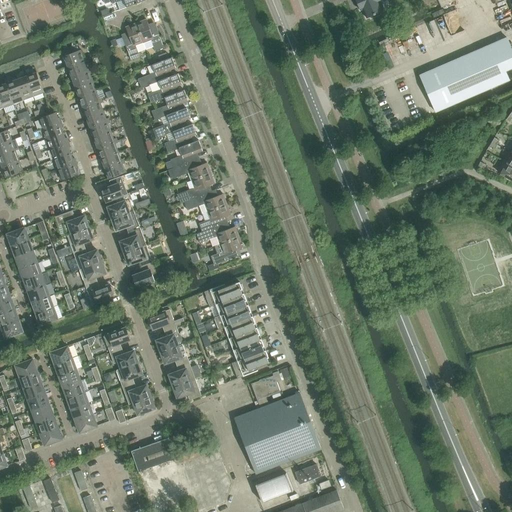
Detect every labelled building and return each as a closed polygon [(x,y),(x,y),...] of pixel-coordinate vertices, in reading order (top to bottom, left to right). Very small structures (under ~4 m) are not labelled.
[(146,0),(111,0),(111,1),(113,4),(117,2),(120,10),(146,0)] [(380,0),(356,0),(361,10),(362,10),(361,10),(363,9),(367,18),(371,16),(371,18),(380,14),(379,13),(385,10),(380,0)] [(144,43),(146,49),(153,46),(155,51),(165,48),(156,24),(150,27),(147,19),(136,23),(144,43)] [(146,49),(144,43),(136,23),(126,27),(129,34),(122,37),(122,38),(120,39),(122,46),(125,45),(131,60),(140,57),(138,52),(146,49)] [(436,112),(509,80),(505,71),(511,68),(511,49),(507,38),(420,75),(436,112)] [(118,45),(116,39),(110,41),(112,47),(118,45)] [(65,64),(66,67),(88,59),(87,57),(84,58),(81,50),(76,52),(75,48),(66,51),(67,55),(64,56),(67,63),(65,64)] [(155,73),(138,80),(141,87),(171,76),(169,70),(176,67),(172,57),(152,65),(155,73)] [(66,67),(67,71),(69,70),(72,76),(89,70),(86,63),(89,62),(88,59),(66,67)] [(74,87),(95,79),(95,77),(92,78),(89,70),(72,76),(74,84),(72,84),(74,87)] [(37,72),(31,74),(31,73),(26,74),(34,97),(44,93),(37,72)] [(21,76),(22,78),(16,80),(24,101),(34,97),(26,74),(21,76)] [(141,87),(142,89),(150,86),(153,93),(148,95),(151,102),(185,90),(185,89),(177,92),(175,87),(182,84),(179,74),(141,87)] [(79,97),(96,90),(93,83),(96,82),(95,79),(74,87),(75,91),(77,90),(79,97)] [(24,101),(16,80),(6,84),(13,104),(24,101)] [(6,84),(0,85),(0,99),(3,108),(13,104),(6,84)] [(99,98),(96,90),(79,97),(82,104),(80,104),(81,107),(103,99),(102,97),(99,98)] [(181,103),(189,101),(185,90),(151,102),(152,103),(164,98),(167,106),(151,112),(154,120),(187,108),(183,109),(181,103)] [(81,107),(82,111),(84,110),(86,117),(103,111),(101,103),(104,102),(103,99),(81,107)] [(154,120),(155,120),(161,118),(164,125),(153,130),(156,138),(185,127),(183,121),(191,118),(187,108),(154,120)] [(103,111),(86,117),(89,124),(87,125),(88,128),(110,120),(109,118),(106,119),(103,111)] [(56,112),(39,118),(43,129),(62,122),(60,117),(58,118),(56,112)] [(94,137),(111,131),(108,123),(111,123),(110,120),(88,128),(90,131),(92,131),(92,133),(94,137)] [(62,128),(64,127),(62,122),(43,129),(47,139),(64,133),(62,128)] [(156,138),(156,139),(168,134),(171,142),(164,144),(167,152),(197,141),(191,143),(189,137),(197,134),(193,124),(156,138)] [(0,144),(12,140),(8,130),(0,132),(0,144)] [(150,138),(146,139),(147,141),(152,139),(156,138),(153,130),(148,132),(150,138)] [(96,148),(118,140),(117,138),(114,139),(111,131),(94,137),(97,144),(95,145),(96,148)] [(67,138),(66,138),(64,133),(47,139),(50,149),(69,142),(67,138)] [(16,139),(12,140),(0,144),(0,155),(16,150),(19,149),(16,139)] [(145,142),(147,149),(154,146),(152,140),(152,139),(147,141),(145,142)] [(119,142),(118,140),(96,148),(97,152),(99,151),(101,157),(118,151),(115,144),(119,142)] [(203,151),(199,140),(197,141),(167,152),(178,148),(181,156),(170,160),(173,168),(197,159),(195,154),(203,151)] [(69,148),(71,147),(69,142),(50,149),(54,159),(71,153),(69,148)] [(35,150),(36,154),(41,152),(37,143),(33,144),(35,150)] [(0,159),(1,162),(0,162),(0,165),(1,167),(19,160),(16,150),(0,155),(0,159)] [(118,151),(101,157),(104,165),(102,165),(103,168),(125,160),(124,158),(121,159),(118,151)] [(75,158),(73,159),(71,153),(54,159),(58,169),(77,162),(75,158)] [(505,159),(504,160),(503,161),(511,166),(511,154),(511,156),(509,155),(508,156),(506,157),(505,159)] [(207,163),(200,166),(197,159),(173,168),(174,169),(168,171),(172,180),(188,174),(191,180),(211,173),(207,163)] [(4,172),(6,177),(23,171),(19,160),(1,167),(2,172),(4,172)] [(103,168),(104,172),(106,171),(109,179),(126,173),(123,164),(126,163),(125,160),(103,168)] [(501,168),(500,169),(500,170),(502,171),(500,174),(511,180),(511,166),(503,161),(502,164),(501,165),(501,167),(501,168)] [(77,168),(79,168),(77,162),(58,169),(62,180),(79,174),(77,168)] [(208,186),(215,183),(211,173),(191,180),(194,188),(177,195),(180,203),(214,190),(210,192),(208,186)] [(102,198),(105,199),(106,202),(116,198),(123,195),(119,184),(124,182),(121,176),(110,181),(112,186),(102,190),(103,192),(101,195),(102,198)] [(223,194),(216,197),(214,190),(180,203),(182,208),(186,207),(187,211),(199,206),(202,214),(207,212),(207,211),(227,204),(223,194)] [(109,217),(110,219),(134,211),(130,200),(132,199),(130,193),(123,195),(116,198),(118,203),(108,207),(109,211),(108,214),(109,217)] [(210,220),(199,224),(202,232),(225,223),(223,217),(231,214),(227,204),(207,211),(207,212),(210,220)] [(59,226),(63,224),(68,235),(92,227),(91,223),(90,224),(89,221),(86,219),(85,216),(75,219),(72,211),(56,217),(59,226)] [(128,232),(140,228),(134,211),(110,219),(111,223),(111,222),(112,225),(115,227),(117,230),(127,227),(128,232)] [(48,233),(43,221),(37,223),(42,235),(48,233)] [(196,234),(199,243),(212,238),(215,246),(219,244),(239,236),(236,226),(228,229),(225,223),(202,232),(196,234)] [(93,229),(92,227),(68,235),(74,252),(86,248),(84,243),(94,239),(92,235),(94,232),(93,229)] [(25,228),(8,234),(12,246),(29,239),(25,228)] [(122,253),(146,245),(140,228),(128,232),(131,238),(121,241),(122,245),(121,248),(122,251),(121,251),(122,253)] [(236,250),(243,247),(239,236),(219,244),(222,252),(212,256),(215,263),(215,264),(218,263),(238,256),(236,250)] [(16,257),(33,251),(29,239),(12,246),(16,257)] [(128,261),(129,265),(139,261),(141,266),(153,262),(146,245),(122,253),(124,257),(125,259),(128,261)] [(72,272),(80,269),(104,261),(103,258),(102,255),(99,254),(98,250),(88,254),(86,248),(74,252),(76,258),(68,260),(72,272)] [(20,268),(37,262),(33,251),(16,257),(20,268)] [(105,264),(104,261),(80,269),(86,287),(98,282),(96,277),(106,273),(105,269),(106,266),(105,264)] [(24,279),(42,273),(37,262),(20,268),(24,279)] [(152,275),(156,272),(153,262),(141,266),(143,272),(133,276),(134,278),(133,281),(134,284),(137,285),(138,288),(142,286),(144,287),(149,285),(150,283),(155,281),(152,275)] [(177,278),(178,278),(176,274),(174,268),(166,270),(169,278),(170,281),(177,278)] [(28,291),(46,284),(42,273),(24,279),(28,291)] [(111,287),(110,284),(100,288),(98,282),(86,287),(93,304),(102,301),(104,301),(109,300),(110,298),(114,296),(114,294),(115,291),(114,288),(111,287)] [(225,284),(205,292),(210,306),(244,293),(240,282),(226,287),(225,284)] [(33,302),(50,296),(46,284),(28,291),(33,302)] [(0,301),(11,297),(7,286),(0,288),(0,301)] [(249,305),(244,293),(210,306),(215,318),(249,305)] [(50,296),(33,302),(37,313),(54,307),(50,296)] [(0,313),(15,309),(11,297),(0,301),(0,313)] [(249,305),(215,318),(219,329),(253,316),(249,305)] [(37,313),(41,325),(58,319),(54,307),(37,313)] [(15,309),(0,313),(0,321),(2,326),(19,320),(15,309)] [(152,327),(153,329),(163,326),(165,331),(185,323),(183,318),(174,321),(170,309),(161,313),(159,312),(154,314),(153,316),(148,317),(149,320),(148,323),(149,326),(152,327)] [(219,330),(225,328),(229,339),(258,328),(253,316),(219,329),(219,330)] [(6,338),(23,331),(19,320),(2,326),(6,338)] [(202,323),(197,325),(200,332),(206,330),(203,322),(202,323)] [(157,347),(158,350),(159,353),(178,346),(178,344),(183,343),(183,339),(182,336),(179,332),(177,327),(185,324),(185,323),(165,331),(167,337),(157,340),(158,344),(157,347)] [(114,332),(105,335),(104,335),(111,353),(122,349),(120,343),(130,340),(129,337),(131,334),(130,331),(127,330),(126,328),(121,329),(119,329),(114,330),(114,332)] [(258,328),(229,339),(233,350),(262,339),(258,328)] [(238,361),(266,350),(262,339),(233,350),(238,361)] [(164,360),(165,364),(175,360),(177,365),(189,361),(183,344),(178,346),(159,353),(160,356),(161,358),(164,360)] [(68,346),(68,347),(51,353),(55,364),(73,358),(68,346)] [(134,351),(124,354),(122,349),(111,353),(114,363),(119,362),(121,368),(141,361),(140,358),(140,359),(139,356),(136,354),(134,351)] [(238,361),(232,363),(238,378),(258,371),(257,368),(269,363),(269,362),(268,362),(267,358),(269,357),(266,350),(238,361)] [(73,358),(55,364),(59,375),(77,369),(73,358)] [(33,359),(16,365),(20,377),(38,371),(33,359)] [(142,364),(141,361),(121,368),(117,370),(123,387),(135,383),(133,377),(143,374),(141,370),(143,367),(142,364)] [(169,381),(170,384),(171,387),(195,378),(189,361),(177,365),(179,371),(169,375),(171,378),(169,381)] [(288,367),(280,370),(284,379),(291,376),(288,367)] [(77,369),(59,375),(64,387),(81,380),(77,369)] [(38,371),(20,377),(25,388),(42,382),(38,371)] [(273,373),(274,376),(252,384),(258,400),(280,392),(276,382),(282,380),(279,371),(273,373)] [(188,394),(190,400),(202,395),(195,378),(171,387),(172,390),(173,393),(176,394),(178,398),(188,394)] [(68,398),(85,392),(89,390),(85,379),(81,380),(64,387),(68,398)] [(42,382),(25,388),(29,400),(46,393),(42,382)] [(147,385),(137,388),(135,383),(123,387),(129,404),(134,403),(154,396),(153,393),(152,393),(151,390),(148,389),(147,385)] [(85,392),(68,398),(72,409),(89,403),(85,392)] [(46,393),(29,400),(33,411),(50,404),(46,393)] [(322,449),(300,393),(235,418),(256,474),(322,449)] [(155,401),(154,398),(155,398),(154,396),(134,403),(138,414),(155,408),(154,404),(155,401)] [(89,403),(72,409),(76,421),(93,414),(89,403)] [(50,404),(33,411),(37,422),(54,416),(50,404)] [(116,419),(112,408),(106,410),(110,421),(116,419)] [(126,421),(122,409),(116,412),(120,423),(126,421)] [(80,432),(97,426),(93,414),(76,421),(80,432)] [(54,416),(37,422),(41,433),(58,427),(54,416)] [(45,445),(62,439),(58,427),(41,433),(45,445)] [(176,458),(169,437),(133,449),(140,470),(176,458)] [(33,449),(28,438),(23,440),(27,452),(33,449)] [(26,459),(22,447),(16,449),(20,461),(26,459)] [(317,464),(296,472),(300,483),(321,475),(317,464)] [(286,473),(263,481),(257,484),(264,502),(293,491),(291,486),(286,473)] [(329,480),(320,484),(322,489),(331,486),(329,480)] [(334,511),(344,509),(337,490),(287,509),(278,511),(334,511)]
